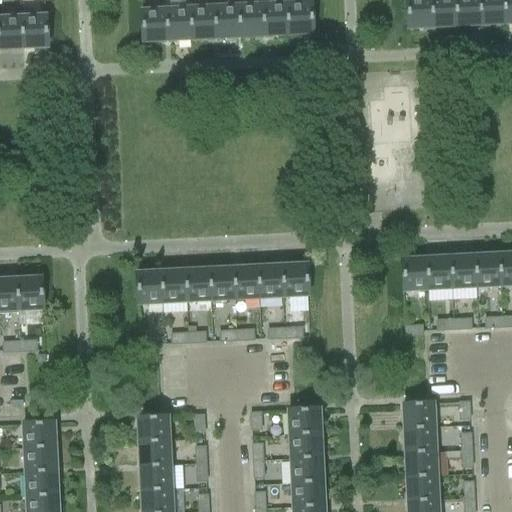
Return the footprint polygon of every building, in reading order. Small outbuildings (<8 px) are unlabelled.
[(299,0),(284,0),(285,5),(286,36),(311,35),(309,4),(300,4),(299,0)] [(431,29),(429,0),(404,0),(406,30),(423,29),(431,29)] [(453,0),(429,0),(431,29),(455,27),(453,0)] [(477,0),(453,0),(455,27),(479,26),(477,0)] [(501,0),(477,0),(479,26),(503,25),(501,0)] [(511,0),(501,0),(503,25),(511,24),(511,0)] [(284,5),(260,6),(262,37),(286,36),(284,5)] [(260,6),(236,8),(238,38),(262,37),(260,6)] [(236,8),(212,9),(214,40),(238,38),(236,8)] [(212,9),(188,10),(190,41),(214,40),(212,9)] [(188,10),(164,11),(165,42),(190,41),(188,10)] [(165,42),(164,11),(139,13),(141,43),(151,43),(165,42)] [(44,17),(19,19),(21,49),(46,48),(44,17)] [(19,19),(0,19),(0,50),(21,49),(19,19)] [(511,255),(498,256),(499,287),(511,286),(511,255)] [(498,256),(473,258),(475,288),(499,287),(498,256)] [(473,258),(449,259),(451,290),(475,288),(473,258)] [(449,259),(425,260),(427,291),(451,290),(449,259)] [(427,291),(425,260),(400,261),(402,292),(427,291)] [(305,266),(280,267),(282,298),(307,297),(305,266)] [(280,267),(256,269),(258,300),(282,298),(280,267)] [(256,269),(232,270),(233,301),(258,300),(256,269)] [(232,270),(208,271),(209,302),(233,301),(232,270)] [(208,271),(184,272),(185,303),(209,302),(208,271)] [(184,272),(159,273),(161,304),(185,303),(184,272)] [(161,304),(159,273),(135,275),(136,306),(161,304)] [(40,280),(15,281),(16,312),(41,310),(40,280)] [(15,281),(0,281),(0,312),(16,312),(15,281)] [(511,318),(501,319),(501,329),(511,328),(511,318)] [(501,329),(501,319),(484,320),(484,329),(501,329)] [(453,331),(452,321),(435,322),(436,332),(453,331)] [(469,321),(452,321),(453,331),(469,331),(469,321)] [(421,337),(421,332),(421,327),(404,328),(404,338),(421,337)] [(284,339),(301,338),(301,329),(284,330),(284,339)] [(267,340),(284,339),(284,330),(267,331),(267,340)] [(236,342),(253,341),(252,331),(236,332),(236,342)] [(219,343),(236,342),(236,332),(219,333),(219,343)] [(204,343),(204,334),(187,335),(187,344),(204,343)] [(187,335),(170,335),(170,345),(187,344),(187,335)] [(156,350),(155,346),(155,341),(138,341),(138,351),(156,350)] [(2,353),(19,353),(19,343),(2,344),(2,353)] [(19,353),(36,352),(35,343),(19,343),(19,353)] [(468,404),(458,404),(459,421),(469,421),(468,404)] [(424,405),(402,406),(402,407),(403,407),(404,430),(403,430),(403,431),(433,430),(432,429),(431,429),(430,406),(431,406),(431,405),(424,405)] [(287,412),(288,437),(319,435),(318,411),(287,412)] [(249,415),(250,432),(260,431),(259,414),(249,415)] [(202,417),(192,417),(193,435),(203,434),(202,417)] [(159,418),(136,420),(136,421),(138,421),(139,444),(137,444),(168,443),(168,442),(166,442),(165,419),(166,419),(166,418),(159,418)] [(21,425),(23,450),(53,449),(52,424),(21,425)] [(433,430),(403,431),(403,432),(404,432),(405,455),(404,455),(434,454),(434,453),(432,453),(431,430),(433,430)] [(288,437),(289,461),(320,459),(319,435),(288,437)] [(469,435),(460,436),(460,452),(470,452),(469,435)] [(168,443),(137,444),(137,445),(139,445),(140,468),(139,468),(169,467),(169,466),(167,466),(166,444),(168,443)] [(251,446),(252,463),(261,462),(260,445),(251,446)] [(194,449),(195,466),(205,465),(204,448),(194,449)] [(23,450),(24,474),(55,473),(53,449),(23,450)] [(470,452),(460,452),(461,469),(471,469),(470,452)] [(434,454),(404,455),(404,456),(405,456),(407,479),(405,479),(435,478),(435,477),(434,478),(432,454),(434,454)] [(289,461),(291,485),(321,484),(320,459),(289,461)] [(261,462),(252,463),(252,480),(262,479),(261,462)] [(205,465),(195,466),(196,483),(205,482),(205,465)] [(169,467),(139,468),(139,469),(140,469),(141,492),(140,492),(140,493),(169,491),(167,468),(169,468),(169,467)] [(24,474),(25,498),(56,497),(55,473),(24,474)] [(435,479),(435,478),(405,479),(405,480),(407,480),(408,503),(435,502),(433,479),(435,479)] [(462,484),(463,500),(473,500),(472,483),(462,484)] [(291,485),(292,509),(322,508),(321,484),(291,485)] [(169,491),(140,493),(141,493),(142,511),(182,511),(181,491),(169,492),(169,491)] [(253,494),(254,511),(264,511),(263,494),(253,494)] [(25,498),(25,511),(56,511),(56,497),(25,498)] [(196,497),(197,511),(207,511),(206,497),(196,497)] [(473,511),(473,500),(463,500),(463,511),(473,511)] [(408,503),(406,503),(406,504),(408,504),(408,511),(435,511),(435,503),(436,502),(436,501),(435,502),(408,503)]
